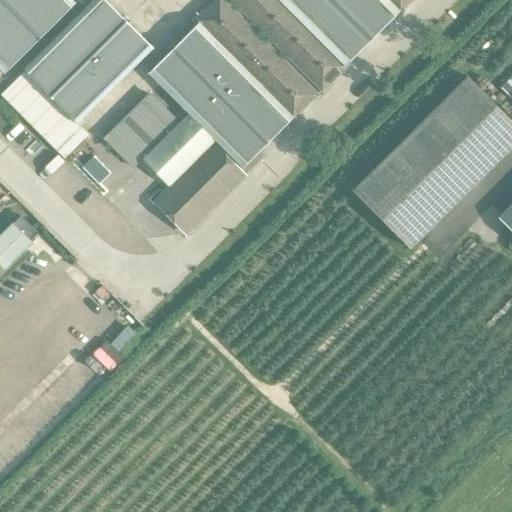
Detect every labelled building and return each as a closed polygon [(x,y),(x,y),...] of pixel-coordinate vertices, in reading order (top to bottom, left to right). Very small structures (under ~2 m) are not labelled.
[(0,0),(0,70),(2,72),(74,1),(72,0),(0,0)] [(76,123),(130,69),(151,48),(103,0),(91,0),(22,69),(24,71),(1,95),(64,158),(88,134),(76,123)] [(198,24),(148,74),(187,114),(214,141),(234,161),(240,166),(256,150),(290,117),(292,119),(317,94),(223,0),(213,0),(193,20),(198,24)] [(343,63),(278,0),(230,0),(321,91),(346,66),(343,63)] [(278,0),(343,63),(395,12),(384,0),(278,0)] [(384,0),(395,12),(399,14),(412,0),(384,0)] [(511,65),(495,82),(511,99),(511,65)] [(511,144),(511,124),(476,88),(466,78),(351,191),(407,248),(511,144)] [(155,144),(178,122),(149,93),(126,116),(155,144)] [(140,159),(155,144),(126,116),(104,139),(132,167),(140,159)] [(167,187),(153,201),(185,234),(244,175),(262,157),(256,150),(240,166),(234,161),(214,141),(212,143),(167,187)] [(95,158),(85,168),(100,183),(110,174),(95,158)] [(511,204),(499,217),(511,230),(511,204)] [(20,216),(0,236),(0,269),(37,233),(20,216)]
